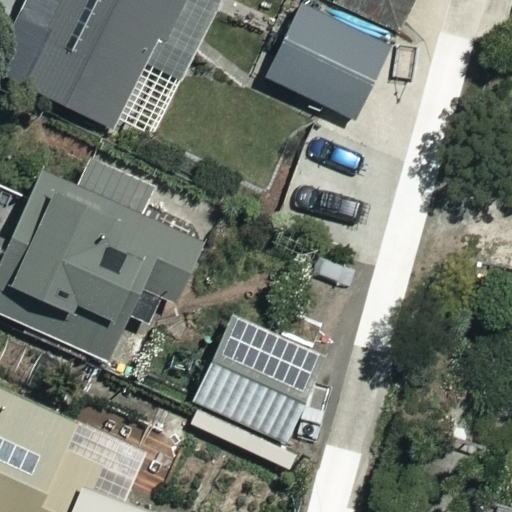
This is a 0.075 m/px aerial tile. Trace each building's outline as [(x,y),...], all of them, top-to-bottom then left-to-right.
[(172,73),(205,0),(0,0),(0,1),(0,73),(106,121),(135,57),(172,73)] [(384,40),(294,0),(288,0),(256,74),(351,116),(384,40)] [(406,0),(333,0),(393,29),(406,0)] [(203,209),(83,154),(70,181),(37,166),(0,245),(0,275),(54,301),(58,292),(146,332),(203,209)] [(313,355),(221,314),(184,396),(276,438),(313,355)] [(0,383),(0,511),(165,511),(115,490),(136,443),(0,383)]
